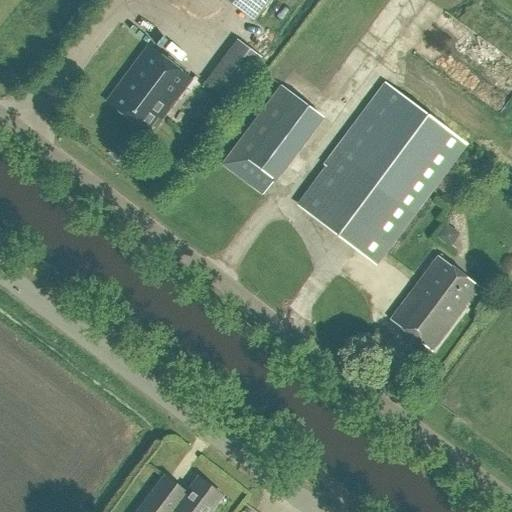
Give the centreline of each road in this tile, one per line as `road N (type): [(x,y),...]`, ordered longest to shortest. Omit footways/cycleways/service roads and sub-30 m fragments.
road 1 (unclassified): [(511,501),(0,114)]
road 2 (tertiary): [(317,511),(0,272)]
